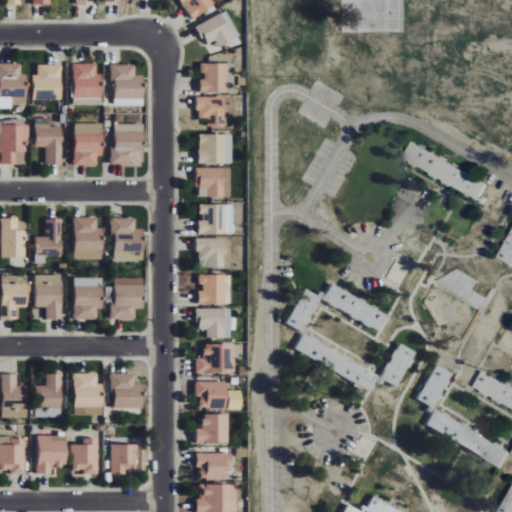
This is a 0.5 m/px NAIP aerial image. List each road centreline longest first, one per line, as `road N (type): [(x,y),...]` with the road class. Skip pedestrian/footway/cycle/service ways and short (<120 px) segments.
road 1 (residential): [(275,219),(275,130),(292,132),(334,161),(334,173),(275,219),(268,511)]
road 2 (residential): [(161,40),(162,511)]
road 3 (residential): [(511,182),(395,118),(354,123),(334,161)]
road 4 (residential): [(163,347),(0,349)]
road 5 (residential): [(163,193),(0,194)]
road 6 (residential): [(0,34),(130,30),(161,40)]
road 7 (residential): [(162,504),(0,503)]
